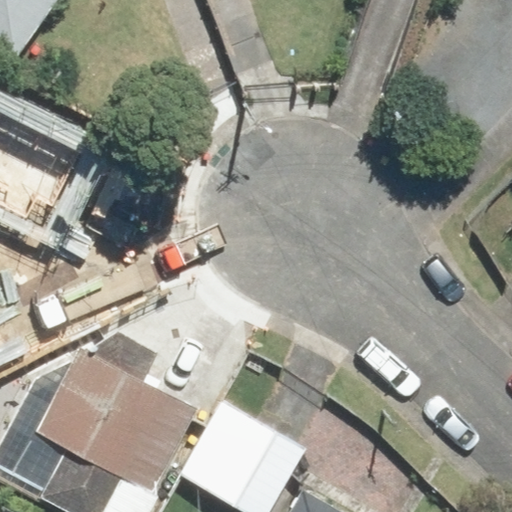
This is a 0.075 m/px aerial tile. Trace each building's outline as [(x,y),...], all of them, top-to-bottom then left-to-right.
[(0,0),(0,29),(22,45),(52,0),(0,0)] [(0,115),(0,210),(41,230),(78,154),(0,115)] [(90,335),(44,418),(71,433),(43,483),(95,511),(100,511),(128,464),(155,479),(201,396),(147,366),(161,340),(116,315),(101,341),(90,335)] [(225,390),(184,464),(266,509),(307,435),(225,390)] [(366,511),(304,478),(285,511),(366,511)]
